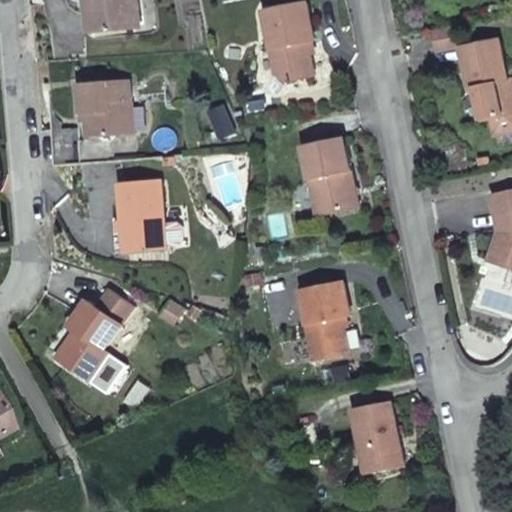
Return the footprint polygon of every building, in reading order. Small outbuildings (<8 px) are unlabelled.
[(135,12),(134,0),(89,0),(92,33),(132,30),(130,13),(135,12)] [(308,40),(301,1),(257,10),(270,75),(280,82),(308,77),(301,41),(308,40)] [(422,60),(425,75),(447,70),(444,55),(422,60)] [(448,73),(456,106),(457,107),(461,106),(470,144),(479,142),(506,136),(507,136),(498,96),(493,98),(486,64),(448,73)] [(79,138),(82,165),(111,163),(107,135),(130,134),(124,81),(79,85),(81,114),(85,114),(88,137),(79,138)] [(506,136),(479,142),(483,158),(510,152),(506,136)] [(304,148),(311,181),(317,180),(324,214),(358,207),(344,139),(304,148)] [(317,180),(311,181),(319,216),(324,214),(317,180)] [(120,217),(124,251),(165,246),(163,225),(159,182),(117,187),(120,217)] [(511,189),(494,193),(501,231),(493,260),(511,265),(511,189)] [(114,252),(124,251),(120,217),(110,218),(114,252)] [(163,225),(165,246),(181,245),(179,223),(163,225)] [(302,287),(317,355),(351,348),(343,313),(352,312),(343,278),(302,287)] [(59,359),(91,384),(97,375),(98,373),(109,357),(104,354),(120,330),(134,309),(123,301),(110,293),(98,311),(91,306),(73,331),(77,334),(59,359)] [(97,375),(91,384),(99,390),(107,379),(98,373),(97,375)] [(357,405),(371,469),(411,460),(397,396),(357,405)] [(0,436),(0,459),(9,456),(0,436)]
